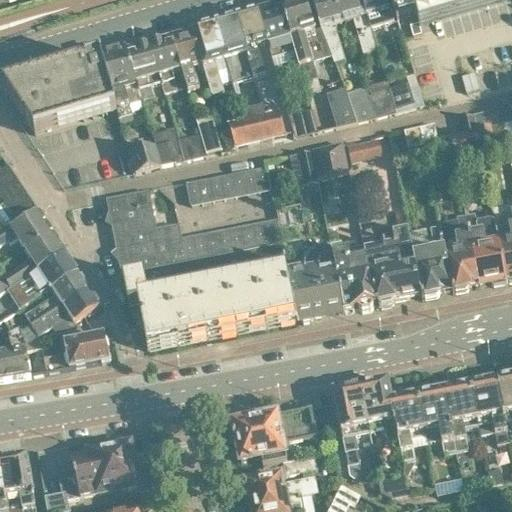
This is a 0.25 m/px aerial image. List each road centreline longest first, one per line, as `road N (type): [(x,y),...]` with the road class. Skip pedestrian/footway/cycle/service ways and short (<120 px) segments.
road 1 (residential): [(50,204),(511,101)]
road 2 (tertiary): [(178,388),(511,326)]
road 3 (tertiary): [(209,0),(0,63)]
road 4 (residential): [(137,396),(126,345),(50,204)]
road 5 (tertiary): [(0,419),(137,396)]
road 6 (residential): [(198,511),(178,388)]
